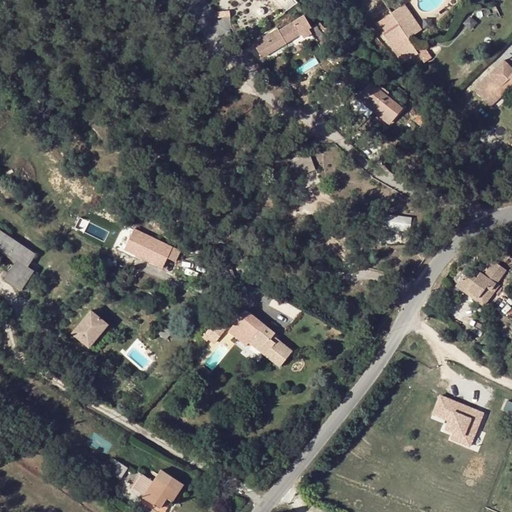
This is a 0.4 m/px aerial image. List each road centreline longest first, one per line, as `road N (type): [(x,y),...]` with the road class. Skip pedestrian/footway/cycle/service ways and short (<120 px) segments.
road 1 (residential): [(496,218),(365,163),(325,123),(283,107),(192,0)]
road 2 (tertiary): [(261,511),(389,351),(446,250),(496,218)]
